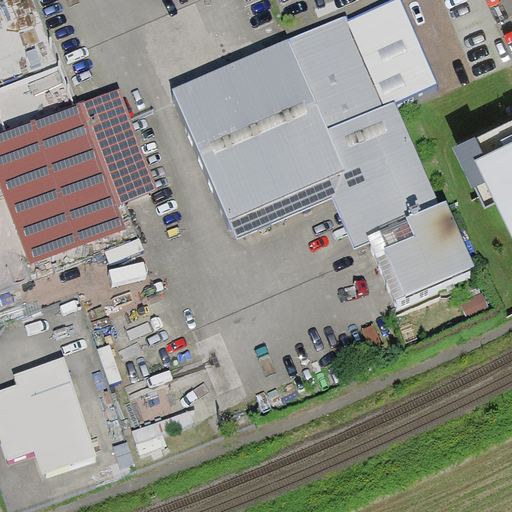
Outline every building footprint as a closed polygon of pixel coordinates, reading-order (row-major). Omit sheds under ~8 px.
[(370,244),(442,212),(394,101),(381,107),(342,18),(171,93),(228,224),(340,175),(370,244)] [(114,94),(0,138),(0,197),(26,266),(123,228),(114,204),(151,189),(114,94)] [(511,137),(478,154),(511,226),(511,137)] [(442,212),(370,244),(396,303),(468,271),(442,212)] [(17,384),(0,390),(0,446),(2,451),(32,441),(41,467),(92,449),(61,359),(14,376),(17,384)]
